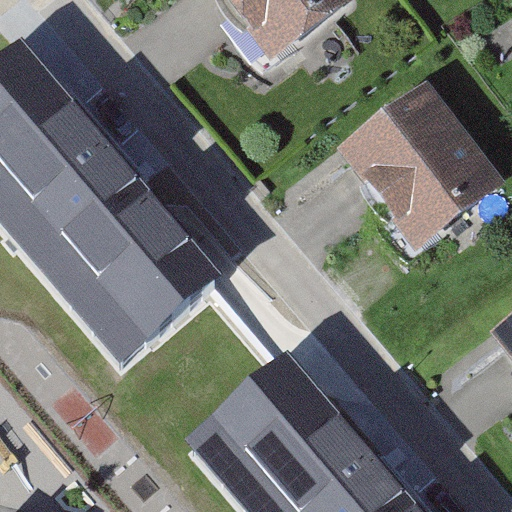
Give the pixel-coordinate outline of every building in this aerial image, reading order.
[(361,6),(356,0),(214,0),(273,75),(361,6)] [(0,83),(0,226),(123,371),(218,290),(25,62),(0,83)] [(507,195),(430,93),(338,161),(419,265),(507,195)] [(511,326),(490,342),(511,370),(511,326)] [(195,454),(244,511),(408,511),(291,373),(195,454)]
